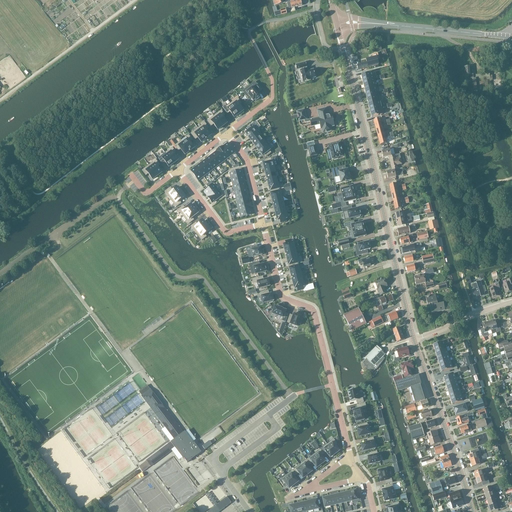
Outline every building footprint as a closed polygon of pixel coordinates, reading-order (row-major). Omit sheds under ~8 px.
[(114,10),(127,0),(116,0),(110,4),(114,10)] [(294,7),(302,5),(300,0),(296,0),(293,1),(289,2),(290,4),(291,8),(294,7)] [(84,13),(92,25),(107,15),(103,10),(97,15),(95,12),(94,11),(90,13),(88,10),(84,13)] [(359,70),(372,66),(378,65),(376,56),(366,59),(367,62),(357,65),(359,70)] [(305,62),(295,65),(296,70),(299,69),(303,82),(310,81),(310,79),(315,78),(313,69),(308,71),(305,62)] [(473,78),(473,74),(472,70),(470,70),(470,67),(467,67),(467,66),(466,66),(466,67),(464,67),(465,80),(471,79),(470,78),(473,78)] [(372,73),(361,75),(363,82),(374,79),(372,73)] [(475,74),(476,79),(477,89),(477,91),(485,90),(484,80),(490,80),(489,74),(479,75),(479,73),(475,74)] [(374,79),(363,82),(364,89),(375,86),(374,79)] [(255,101),(259,98),(260,98),(259,97),(256,93),(258,92),(258,93),(261,90),(257,85),(256,85),(255,83),(250,87),(249,86),(245,89),(246,91),(245,92),(247,94),(245,95),(248,100),(250,98),(252,101),(252,102),(253,101),(254,100),(255,101)] [(376,87),(364,90),(366,96),(377,94),(376,87)] [(377,94),(366,96),(368,103),(379,100),(377,94)] [(239,114),(243,111),(239,105),(241,103),(237,98),(230,103),(238,114),(239,114)] [(368,104),(370,111),(381,108),(379,101),(368,104)] [(230,103),(226,107),(225,105),(222,107),(227,114),(230,112),(234,117),(238,114),(230,103)] [(324,115),(327,115),(326,108),(317,110),(319,117),(319,118),(324,116),(324,115)] [(381,108),(370,111),(371,117),(378,116),(378,115),(382,114),(381,108)] [(223,126),(222,126),(227,123),(222,117),(225,115),(221,110),(214,116),(222,126),(223,126)] [(299,121),(306,119),(304,110),(297,112),(299,121)] [(319,118),(319,117),(318,118),(310,119),(310,122),(311,126),(320,124),(321,129),(322,129),(323,133),(325,132),(325,133),(327,132),(326,132),(329,131),(330,131),(330,130),(330,129),(330,128),(330,127),(334,126),(331,116),(329,117),(329,116),(328,116),(328,115),(327,115),(327,116),(327,115),(324,115),(324,116),(319,118)] [(222,127),(222,126),(214,116),(207,121),(211,126),(213,124),(218,130),(222,127)] [(202,125),(198,128),(206,139),(206,138),(207,138),(208,139),(211,136),(206,130),(209,128),(204,121),(201,123),(202,125)] [(384,125),(384,124),(375,126),(377,132),(383,131),(382,125),(384,125)] [(248,137),(249,138),(256,133),(258,132),(254,127),(252,128),(250,125),(245,129),(247,132),(245,133),(248,137)] [(198,128),(191,134),(194,139),(197,137),(201,142),(205,139),(206,139),(198,128)] [(385,136),(383,131),(377,132),(378,139),(387,137),(387,135),(385,136)] [(249,138),(248,137),(244,140),(245,142),(249,139),(252,142),(251,142),(252,143),(259,137),(256,133),(249,138)] [(187,140),(183,143),(190,151),(194,148),(190,142),(192,140),(188,135),(186,137),(187,140)] [(252,143),(255,146),(252,147),(254,149),(256,147),(255,147),(262,141),(259,137),(252,143)] [(388,140),(387,137),(378,139),(380,145),(387,143),(386,141),(388,140)] [(189,152),(190,151),(183,143),(182,140),(174,146),(178,151),(181,149),(185,155),(189,151),(189,152)] [(255,147),(256,147),(258,151),(267,144),(264,140),(262,141),(255,147)] [(234,153),(227,143),(222,147),(229,157),(234,153)] [(336,143),(328,145),(329,150),(330,150),(332,159),(334,159),(334,160),(338,159),(338,158),(343,156),(339,143),(336,143)] [(267,144),(258,151),(262,156),(264,154),(266,157),(271,153),(269,150),(271,149),(267,144)] [(314,145),(308,147),(310,157),(317,155),(314,145)] [(224,161),(229,157),(222,147),(216,151),(224,161)] [(173,163),(178,160),(173,155),(176,153),(172,148),(165,153),(173,164),(173,163)] [(389,159),(395,157),(394,155),(391,156),(390,150),(382,151),(383,158),(389,157),(389,159)] [(211,155),(219,165),(224,161),(216,151),(211,155)] [(173,164),(165,153),(158,158),(162,163),(164,161),(169,167),(173,164)] [(214,169),(219,165),(211,155),(206,159),(214,169)] [(396,160),(395,157),(389,159),(392,171),(398,170),(397,165),(402,164),(400,159),(396,160)] [(263,164),(264,169),(275,167),(274,161),(271,161),(271,158),(265,160),(265,163),(263,164)] [(157,176),(161,173),(157,167),(160,165),(155,159),(152,161),(153,162),(149,165),(157,176)] [(208,173),(214,169),(206,159),(201,163),(208,173)] [(203,176),(208,173),(201,163),(196,167),(203,176)] [(156,176),(157,176),(149,165),(142,171),(145,176),(148,174),(152,179),(156,176)] [(198,181),(203,176),(196,167),(190,171),(198,181)] [(341,167),(331,170),(333,175),(337,174),(338,177),(340,177),(341,183),(345,182),(346,182),(346,181),(350,180),(349,177),(350,176),(349,173),(348,174),(347,170),(342,171),(341,167)] [(392,171),(386,172),(388,179),(396,177),(395,173),(403,171),(403,169),(398,170),(392,171)] [(229,173),(231,180),(243,177),(241,170),(229,173)] [(231,180),(233,186),(244,183),(243,177),(231,180)] [(267,180),(268,184),(266,185),(266,187),(269,186),(268,185),(279,182),(278,177),(276,177),(276,178),(267,180)] [(279,182),(268,185),(269,186),(270,191),(280,188),(279,182)] [(234,192),(246,189),(244,183),(233,186),(234,192)] [(208,197),(208,198),(218,190),(213,185),(204,192),(208,197)] [(353,191),(352,186),(340,189),(341,194),(338,195),(339,197),(354,193),(353,192),(354,192),(354,191),(353,191)] [(181,192),(178,188),(172,192),(169,188),(164,192),(171,200),(181,192)] [(246,189),(234,192),(236,199),(248,196),(246,189)] [(401,192),(400,189),(391,191),(392,197),(399,196),(398,193),(401,192)] [(218,190),(208,198),(212,203),(222,195),(218,190)] [(282,196),(281,191),(270,193),(272,198),(272,199),(282,196)] [(181,192),(171,200),(176,207),(181,203),(179,201),(184,196),(181,192)] [(354,193),(339,197),(339,199),(343,199),(344,203),(355,200),(354,195),(355,195),(354,195),(354,193)] [(236,199),(237,205),(249,202),(248,196),(236,199)] [(284,202),(282,196),(272,199),(272,198),(269,199),(270,201),(272,200),(273,204),(284,202)] [(249,202),(237,205),(239,211),(251,208),(249,202)] [(273,204),(273,205),(274,208),(272,209),(272,211),(275,211),(274,210),(285,207),(284,202),(273,204)] [(194,209),(194,208),(193,208),(190,204),(185,208),(183,206),(176,211),(178,214),(180,212),(183,217),(194,209)] [(351,207),(342,209),(343,213),(343,212),(347,211),(349,219),(356,217),(356,218),(360,217),(359,216),(360,216),(361,216),(360,215),(359,211),(358,211),(358,208),(352,210),(351,207)] [(251,208),(239,211),(241,218),(252,215),(251,208)] [(194,209),(183,217),(189,224),(194,220),(192,217),(197,213),(194,209)] [(276,215),(277,221),(280,220),(280,223),(286,222),(286,218),(288,218),(286,212),(276,215)] [(396,220),(410,217),(410,214),(405,215),(404,215),(403,212),(395,214),(395,215),(394,216),(395,217),(396,218),(396,220)] [(435,212),(433,213),(427,214),(428,222),(434,220),(434,218),(436,217),(435,212)] [(411,221),(410,217),(396,220),(398,227),(405,225),(405,222),(407,222),(411,221)] [(207,225),(206,225),(203,221),(198,225),(196,223),(191,226),(196,233),(207,225)] [(353,221),(344,224),(345,228),(351,226),(352,232),(364,229),(362,222),(354,224),(353,221)] [(207,226),(207,225),(196,233),(201,241),(206,237),(204,234),(210,230),(207,226)] [(415,226),(397,229),(398,236),(410,234),(409,230),(415,229),(415,226)] [(366,236),(364,229),(352,232),(350,232),(352,239),(366,236)] [(418,240),(427,238),(428,238),(427,232),(417,234),(418,240)] [(408,236),(408,237),(400,239),(401,245),(413,243),(412,239),(413,239),(413,235),(408,236)] [(295,247),(294,242),(293,239),(285,241),(286,244),(283,245),(284,249),(285,250),(295,247)] [(370,249),(368,242),(367,242),(367,241),(363,242),(363,243),(357,244),(359,251),(356,252),(357,256),(367,253),(367,250),(370,249)] [(402,250),(401,250),(402,254),(403,254),(415,252),(415,254),(421,252),(419,244),(409,246),(409,247),(402,248),(402,250)] [(260,248),(257,248),(256,245),(250,247),(250,250),(250,251),(250,250),(252,257),(253,257),(261,255),(262,255),(262,254),(260,248)] [(287,261),(287,260),(298,257),(296,252),(285,255),(286,256),(287,259),(284,260),(285,262),(287,261)] [(412,256),(411,256),(404,258),(405,263),(413,262),(416,261),(415,254),(411,255),(412,256)] [(287,260),(287,261),(288,266),(299,263),(298,257),(287,260)] [(372,257),(366,259),(366,258),(358,261),(359,264),(363,263),(364,268),(374,264),(375,263),(374,260),(373,260),(372,257)] [(250,268),(253,267),(255,274),(255,275),(255,274),(261,273),(261,274),(265,273),(265,272),(266,272),(266,271),(265,267),(265,266),(264,266),(264,267),(263,264),(259,265),(258,262),(249,264),(250,268)] [(418,264),(406,267),(407,273),(415,271),(415,272),(419,271),(418,264)] [(301,271),(300,265),(289,268),(290,272),(290,273),(301,271)] [(426,288),(433,287),(433,283),(428,283),(428,281),(425,281),(424,275),(414,277),(416,285),(425,283),(426,288)] [(304,281),(302,276),(291,278),(291,279),(292,279),(293,282),(288,283),(288,286),(293,284),(293,283),(304,281)] [(257,282),(258,289),(269,286),(270,286),(268,279),(267,279),(263,280),(262,277),(252,279),(253,283),(257,282)] [(510,285),(511,284),(511,281),(511,278),(507,280),(507,282),(502,284),(505,294),(511,291),(510,285)] [(383,288),(387,286),(384,279),(381,280),(380,280),(375,283),(380,296),(386,293),(384,289),(384,290),(383,288)] [(304,281),(293,283),(293,284),(294,289),(297,288),(297,291),(303,290),(304,292),(310,290),(309,285),(305,286),(304,281)] [(484,286),(482,287),(480,281),(476,283),(476,284),(473,285),(474,289),(472,290),(474,294),(476,294),(477,297),(480,295),(480,296),(484,295),(483,292),(486,291),(484,286)] [(496,290),(500,289),(498,283),(490,285),(491,288),(489,289),(492,298),(498,296),(496,290)] [(269,303),(273,302),(272,301),(273,301),(273,300),(272,296),(271,294),(269,294),(268,291),(260,293),(263,303),(268,302),(269,303)] [(392,302),(392,301),(393,301),(392,298),(393,298),(393,297),(392,296),(391,295),(391,296),(391,295),(384,298),(383,297),(379,299),(382,307),(392,302)] [(433,313),(448,310),(446,303),(437,305),(435,295),(426,298),(427,305),(430,304),(430,306),(432,306),(433,313)] [(274,307),(272,314),(283,318),(282,321),(285,322),(288,314),(285,313),(286,311),(282,309),(279,307),(278,308),(274,307)] [(351,331),(366,324),(358,308),(343,316),(351,331)] [(398,319),(397,316),(395,312),(388,315),(385,317),(387,321),(389,320),(390,322),(398,319)] [(506,325),(511,323),(511,312),(508,314),(510,321),(503,323),(503,326),(506,325)] [(290,315),(287,322),(290,324),(297,326),(299,322),(300,322),(302,318),(300,317),(301,316),(296,314),(296,315),(293,314),(293,316),(290,315)] [(380,317),(369,322),(372,328),(383,323),(380,317)] [(494,321),(488,322),(492,333),(492,334),(501,331),(498,324),(495,325),(494,321)] [(492,333),(488,322),(482,324),(484,329),(481,330),(483,337),(488,335),(488,334),(492,333)] [(394,336),(401,333),(399,327),(392,330),(394,336)] [(404,340),(401,333),(394,336),(397,342),(404,340)] [(433,345),(435,351),(446,348),(444,344),(449,342),(448,340),(447,340),(444,341),(433,345)] [(507,341),(497,344),(499,349),(503,348),(504,351),(511,348),(511,347),(510,342),(507,343),(507,341)] [(402,344),(398,346),(394,348),(395,352),(397,351),(399,358),(400,358),(402,358),(402,357),(409,355),(407,348),(404,349),(402,344)] [(385,358),(383,357),(385,354),(377,346),(365,358),(366,359),(362,363),(372,373),(376,369),(377,369),(385,358)] [(446,348),(435,351),(437,358),(448,354),(452,353),(452,350),(447,352),(446,348)] [(511,348),(504,351),(505,354),(501,356),(502,358),(511,354),(511,348)] [(448,355),(437,359),(439,365),(450,362),(449,358),(453,356),(453,354),(448,355)] [(508,363),(510,362),(511,361),(511,354),(502,358),(502,360),(507,359),(508,363)] [(401,364),(401,365),(400,366),(401,368),(402,369),(403,372),(403,371),(405,377),(412,375),(410,371),(410,372),(409,370),(413,368),(411,361),(401,364)] [(450,362),(439,365),(441,372),(457,367),(456,364),(451,366),(450,362)] [(443,378),(445,384),(456,381),(455,377),(459,375),(459,373),(443,378)] [(408,388),(420,385),(421,384),(418,375),(394,382),(397,391),(408,388)] [(456,381),(445,384),(447,391),(458,387),(463,386),(462,383),(458,385),(456,381)] [(424,400),(420,385),(408,388),(412,403),(414,403),(415,403),(424,400)] [(147,386),(139,392),(142,396),(150,389),(147,386)] [(459,388),(448,392),(450,398),(461,395),(459,391),(464,389),(463,387),(459,388)] [(146,393),(142,396),(145,400),(146,399),(147,401),(146,402),(152,409),(153,409),(154,410),(153,411),(159,419),(159,418),(161,420),(160,420),(167,430),(174,439),(170,442),(171,443),(175,448),(182,458),(183,458),(185,460),(187,463),(191,459),(195,456),(196,455),(197,455),(199,454),(201,452),(197,447),(194,443),(193,443),(191,441),(188,437),(184,432),(183,433),(182,433),(181,432),(180,431),(181,431),(178,427),(175,423),(174,423),(173,422),(174,422),(174,421),(171,418),(168,414),(167,414),(166,413),(167,412),(166,410),(164,408),(161,408),(157,407),(153,402),(149,397),(150,393),(150,390),(150,389),(146,393)] [(354,389),(346,391),(349,401),(355,399),(356,403),(362,401),(361,398),(357,399),(354,389)] [(461,395),(450,398),(452,405),(463,401),(467,400),(467,397),(462,399),(461,395)] [(507,408),(511,405),(511,403),(510,398),(507,399),(505,395),(503,395),(507,408)] [(481,399),(472,402),(475,411),(484,408),(481,399)] [(429,407),(426,400),(416,404),(417,407),(421,406),(422,409),(429,407)] [(356,409),(351,410),(355,422),(363,419),(360,408),(364,407),(363,403),(355,405),(356,409)] [(414,404),(404,408),(406,414),(416,411),(414,404)] [(467,412),(465,404),(453,408),(452,409),(453,411),(454,411),(455,415),(467,412)] [(418,420),(419,424),(427,421),(426,419),(432,417),(430,410),(421,413),(422,419),(418,420)] [(461,417),(456,418),(458,426),(469,423),(467,418),(462,419),(461,417)] [(489,418),(475,422),(477,430),(487,427),(488,430),(491,428),(489,418)] [(426,424),(423,425),(425,430),(428,429),(429,429),(430,429),(430,428),(435,427),(433,420),(426,422),(426,424)] [(356,429),(357,435),(368,433),(366,424),(356,426),(357,428),(356,429)] [(411,437),(423,433),(420,424),(408,428),(411,437)] [(461,434),(471,431),(470,426),(467,427),(466,425),(459,428),(461,434)] [(429,440),(437,437),(437,435),(438,435),(436,431),(427,434),(427,436),(426,437),(427,439),(428,440),(429,440)] [(362,449),(374,446),(372,439),(373,438),(372,435),(366,437),(367,440),(360,442),(362,449)] [(213,436),(201,444),(205,450),(216,441),(213,436)] [(438,439),(437,437),(429,440),(430,443),(428,444),(429,446),(430,446),(431,446),(440,443),(439,439),(438,439)] [(327,444),(334,454),(335,453),(336,454),(338,452),(338,451),(339,451),(335,446),(337,444),(334,439),(327,444)] [(168,444),(138,467),(142,472),(156,462),(155,461),(157,460),(158,461),(171,450),(172,449),(168,444)] [(320,449),(324,454),(326,453),(330,457),(331,457),(334,455),(333,455),(334,454),(327,444),(320,449)] [(436,455),(443,453),(441,446),(429,450),(430,453),(435,452),(436,455)] [(313,454),(321,464),(325,461),(321,456),(324,454),(320,449),(313,454)] [(368,459),(369,464),(371,464),(371,465),(375,464),(375,463),(380,462),(378,454),(377,455),(377,451),(369,453),(370,456),(368,457),(368,459)] [(476,453),(468,456),(470,462),(480,458),(479,457),(479,455),(476,456),(476,453)] [(306,459),(310,465),(313,463),(316,468),(321,464),(313,454),(306,459)] [(448,455),(440,458),(444,468),(451,466),(448,455)] [(480,458),(470,462),(472,467),(479,465),(478,462),(481,461),(481,460),(484,459),(483,456),(479,457),(480,458)] [(308,467),(310,465),(306,459),(303,462),(305,463),(301,466),(301,467),(307,475),(311,471),(308,467)] [(299,465),(292,470),(296,475),(299,473),(302,478),(307,475),(301,467),(301,466),(300,465),(299,465)] [(385,481),(386,484),(392,483),(391,479),(389,479),(386,468),(378,470),(377,470),(377,471),(380,481),(380,482),(381,482),(385,481)] [(286,475),(293,485),(298,482),(294,477),(296,475),(292,470),(286,475)] [(473,473),(475,479),(486,475),(485,474),(486,474),(485,473),(484,470),(481,471),(473,473)] [(486,477),(489,476),(488,473),(486,474),(485,474),(486,475),(475,479),(477,485),(485,482),(484,479),(487,479),(486,477)] [(292,486),(293,485),(286,475),(279,480),(283,486),(285,484),(289,488),(290,488),(293,486),(292,486)] [(445,487),(455,483),(453,477),(445,480),(445,482),(444,483),(445,487)] [(432,495),(443,492),(439,481),(429,485),(432,495)] [(384,497),(385,501),(392,499),(389,489),(393,488),(392,484),(386,486),(387,489),(382,490),(383,494),(383,497),(384,497)] [(458,491),(448,494),(450,502),(461,498),(458,491)] [(444,492),(438,494),(432,496),(434,501),(446,497),(445,495),(444,492)] [(487,501),(494,499),(494,498),(497,497),(496,495),(493,496),(492,493),(485,495),(487,501)] [(325,509),(325,507),(330,506),(328,497),(326,498),(326,496),(323,497),(323,498),(322,498),(323,502),(320,502),(322,510),(325,509)] [(227,497),(210,509),(212,511),(218,511),(230,503),(231,503),(227,497)] [(452,509),(463,505),(461,498),(453,501),(454,504),(451,505),(452,509)] [(396,511),(398,511),(397,506),(399,506),(398,502),(392,504),(393,507),(386,508),(387,511),(396,511)] [(491,511),(501,509),(499,503),(489,506),(489,507),(488,507),(489,510),(490,510),(490,511),(491,511)]
